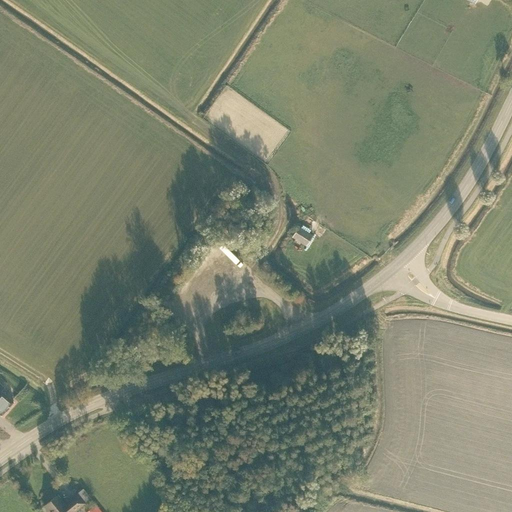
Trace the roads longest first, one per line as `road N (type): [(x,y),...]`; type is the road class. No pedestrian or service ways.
road 1 (secondary): [(0,460),(112,395),(305,327),(389,272)]
road 2 (secondary): [(405,258),(459,195),(511,100)]
road 3 (track): [(112,395),(199,511)]
